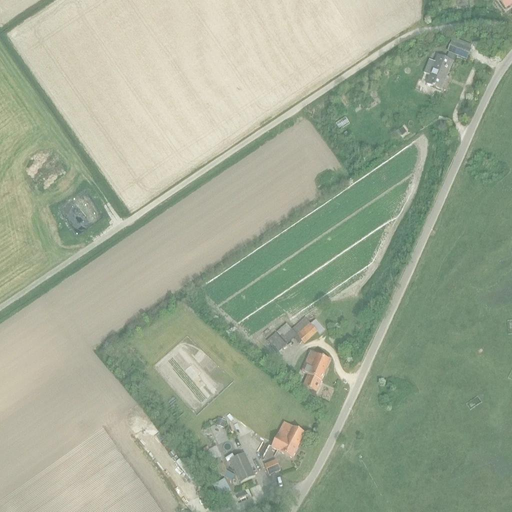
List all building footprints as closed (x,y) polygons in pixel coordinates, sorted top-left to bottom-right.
[(511,0),(499,0),(506,9),(511,3),(511,0)] [(448,52),(467,60),(470,50),(452,43),(448,52)] [(424,74),(429,76),(426,84),(441,90),(442,90),(441,90),(452,63),(453,63),(438,56),(435,63),(429,61),(424,74)] [(336,124),(339,129),(348,123),(345,118),(336,124)] [(277,333),(287,345),(294,339),(299,344),(301,342),(304,344),(317,332),(310,325),(305,319),(292,330),(287,324),(277,333)] [(286,346),(275,334),(266,342),(277,354),(286,346)] [(302,373),(308,376),(303,387),(316,393),(330,362),(311,353),(302,373)] [(271,448),(292,459),(305,434),(284,423),(271,448)] [(230,461),(240,484),(255,477),(245,454),(230,461)] [(219,458),(212,462),(215,467),(222,464),(219,458)] [(264,466),(269,476),(280,471),(276,461),(264,466)] [(224,476),(223,476),(232,481),(234,476),(226,471),(224,476)] [(213,486),(220,498),(231,493),(224,480),(213,486)]
